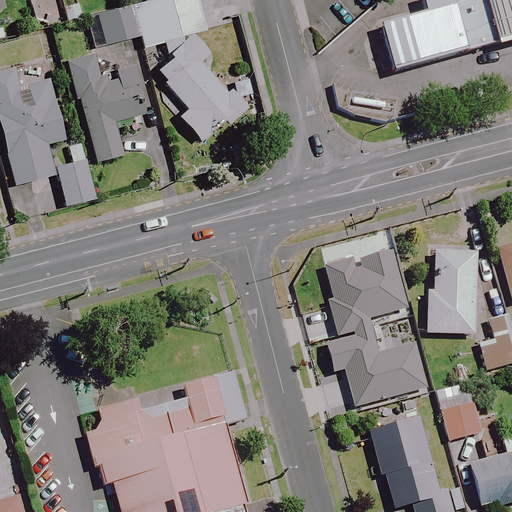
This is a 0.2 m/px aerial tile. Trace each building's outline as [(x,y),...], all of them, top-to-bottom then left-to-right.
[(202,29),(193,0),(167,0),(126,12),(137,48),(138,52),(158,45),(161,60),(150,71),(164,84),(158,91),(180,112),(173,120),(199,144),(218,124),(225,131),(244,111),(192,63),(203,51),(185,34),(202,29)] [(377,28),(391,75),(511,39),(511,0),(424,0),(428,13),(377,28)] [(126,12),(125,9),(124,5),(81,18),(91,51),(130,40),(134,39),(126,12)] [(126,68),(101,74),(97,57),(64,65),(89,165),(122,157),(114,126),(139,119),(126,68)] [(13,90),(9,72),(0,74),(0,153),(9,188),(49,178),(41,147),(59,142),(43,82),(13,90)] [(90,202),(81,163),(51,170),(60,209),(90,202)] [(511,246),(492,252),(507,308),(511,306),(511,246)] [(428,275),(434,275),(433,289),(427,289),(427,294),(424,294),(422,337),(469,339),(472,256),(453,255),(453,250),(434,249),(433,255),(429,255),(428,275)] [(364,258),(357,260),(360,268),(354,269),(351,258),(322,266),(331,299),(326,301),(331,319),(336,337),(352,333),(370,327),(368,319),(407,309),(391,251),(364,258)] [(511,367),(511,350),(504,318),(498,319),(485,322),(491,345),(474,349),(481,375),(511,367)] [(353,336),(324,344),(332,373),(343,371),(348,391),(353,409),(426,389),(414,343),(377,353),(370,327),(352,333),(353,336)] [(253,432),(239,371),(79,409),(98,487),(107,484),(113,511),(266,511),(267,511),(262,511),(252,511),(235,437),(253,432)] [(453,442),(477,436),(467,399),(464,386),(431,394),(444,445),(453,442)] [(403,424),(401,416),(371,424),(374,433),(364,436),(376,479),(379,478),(388,511),(395,511),(407,509),(407,511),(459,511),(461,511),(454,489),(436,494),(415,421),(403,424)] [(511,505),(511,419),(502,422),(506,437),(498,439),(503,458),(464,468),(474,510),(494,505),(495,510),(511,505)] [(17,511),(14,499),(0,502),(0,511),(17,511)]
